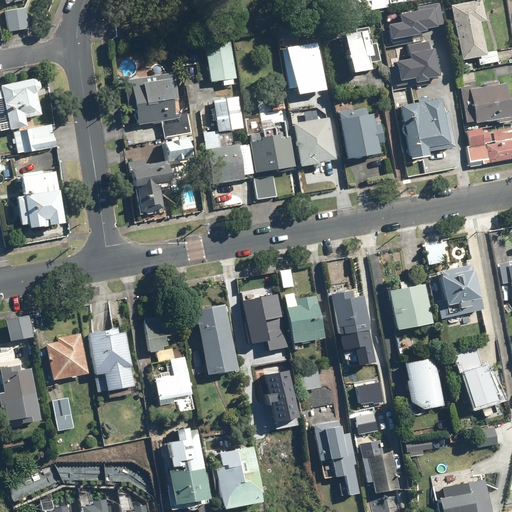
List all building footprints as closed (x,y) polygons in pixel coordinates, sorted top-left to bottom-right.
[(475,0),(450,5),(461,60),(477,57),(478,65),(497,61),(495,50),(485,52),(479,21),(484,20),(480,0),(475,0)] [(386,24),(389,38),(425,31),(424,26),(444,22),(440,1),(397,9),(400,21),(386,24)] [(23,8),(4,12),(7,32),(27,28),(23,8)] [(343,35),(351,74),(371,70),(364,31),(343,35)] [(203,44),(209,82),(235,78),(229,40),(203,44)] [(391,65),(394,83),(437,75),(432,48),(428,49),(426,40),(407,43),(409,58),(394,61),(395,64),(391,65)] [(122,81),(128,112),(134,111),(137,125),(175,119),(174,114),(188,111),(180,70),(122,81)] [(32,78),(0,85),(0,90),(8,130),(26,126),(24,118),(40,115),(35,93),(38,88),(37,80),(32,78)] [(460,87),(466,123),(475,121),(475,123),(511,117),(505,83),(470,89),(470,85),(460,87)] [(330,92),(310,95),(312,114),(332,111),(330,92)] [(212,100),(217,132),(240,129),(236,97),(212,100)] [(401,106),(410,160),(430,156),(429,147),(450,144),(442,98),(401,106)] [(339,112),(347,160),(381,154),(379,143),(384,142),(381,124),(376,125),(374,114),(368,114),(367,108),(339,112)] [(293,124),(301,167),(337,160),(329,117),(293,124)] [(50,124),(12,131),(16,154),(54,147),(50,124)] [(468,147),(471,166),(511,158),(511,127),(493,131),(495,141),(492,141),(490,132),(483,133),(482,128),(468,131),(470,146),(468,147)] [(201,133),(209,185),(242,180),(237,145),(219,148),(216,130),(201,133)] [(247,135),(254,174),(295,167),(290,135),(264,139),(262,132),(247,135)] [(162,142),(165,162),(190,157),(186,138),(162,142)] [(130,172),(132,187),(136,186),(141,213),(163,209),(158,183),(167,181),(164,161),(145,165),(144,159),(126,162),(128,172),(130,172)] [(24,164),(10,166),(12,174),(25,172),(24,164)] [(55,171),(19,176),(23,195),(15,196),(20,225),(28,224),(28,229),(63,223),(55,171)] [(252,178),(256,200),(276,196),(273,175),(252,178)] [(420,247),(424,265),(441,262),(438,243),(420,247)] [(430,273),(439,317),(482,308),(473,264),(430,273)] [(511,264),(503,266),(510,300),(511,299),(511,264)] [(280,271),(282,288),(293,287),(290,269),(280,271)] [(383,291),(390,331),(426,324),(419,284),(383,291)] [(237,299),(245,347),(255,346),(267,355),(272,347),(273,349),(280,341),(283,341),(274,292),(237,299)] [(332,295),(341,347),(352,345),(355,364),(375,361),(364,297),(353,299),(352,292),(332,295)] [(287,307),(293,344),(323,339),(316,296),(294,300),(295,306),(287,307)] [(195,309),(207,375),(238,370),(226,304),(195,309)] [(143,319),(150,352),(155,351),(157,361),(173,358),(171,348),(163,349),(162,346),(167,345),(165,336),(179,333),(175,313),(143,319)] [(4,320),(8,341),(31,337),(27,315),(4,320)] [(118,328),(86,334),(98,392),(134,385),(130,366),(131,366),(124,332),(118,333),(118,328)] [(45,344),(52,380),(88,373),(80,333),(56,337),(56,342),(45,344)] [(471,348),(451,354),(456,372),(454,373),(456,380),(452,381),(459,404),(463,403),(465,408),(473,405),(477,417),(489,413),(486,401),(487,401),(485,395),(490,394),(481,371),(478,372),(471,348)] [(154,378),(158,400),(191,394),(184,357),(169,359),(172,374),(154,378)] [(429,358),(398,363),(403,402),(413,410),(437,406),(429,358)] [(0,407),(4,407),(7,421),(19,419),(21,424),(41,420),(30,368),(20,370),(18,364),(0,367),(0,374),(4,392),(0,392),(0,407)] [(317,368),(298,372),(302,390),(320,387),(317,368)] [(266,373),(274,417),(296,413),(288,369),(266,373)] [(51,400),(55,418),(70,415),(66,397),(51,400)] [(375,413),(354,416),(357,434),(378,430),(375,413)] [(336,420),(313,425),(323,479),(344,475),(348,495),(359,493),(353,464),(355,464),(349,433),(339,435),(336,420)] [(174,442),(159,445),(170,505),(209,498),(196,428),(172,432),(174,442)] [(489,431),(470,434),(472,450),(492,446),(489,431)] [(378,440),(359,444),(367,483),(373,482),(375,493),(400,488),(393,452),(380,454),(378,440)] [(431,440),(402,443),(403,453),(432,450),(431,440)] [(220,464),(213,466),(222,509),(262,501),(251,446),(218,452),(220,464)] [(492,511),(486,479),(442,488),(444,497),(440,498),(443,511),(492,511)] [(79,503),(80,511),(104,511),(102,497),(89,499),(90,501),(79,503)] [(118,509),(118,511),(143,511),(141,503),(129,505),(129,508),(118,509)]
